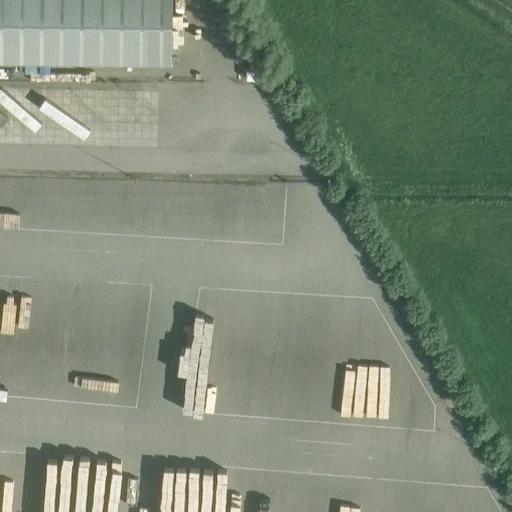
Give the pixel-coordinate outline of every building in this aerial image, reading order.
[(0,0),(0,59),(172,61),(172,0),(0,0)] [(254,76),(253,86),(288,88),(289,77),(254,76)] [(104,109),(105,89),(82,88),(81,108),(104,109)] [(196,108),(196,97),(142,95),(141,106),(196,108)] [(165,121),(132,126),(133,135),(167,131),(165,121)] [(194,159),(194,168),(215,169),(216,160),(194,159)] [(119,219),(121,176),(16,172),(14,221),(33,221),(34,203),(42,203),(41,221),(53,222),(53,220),(65,220),(64,223),(76,224),(77,197),(87,198),(88,188),(93,189),(92,218),(119,219)] [(129,223),(147,224),(150,177),(132,176),(129,223)] [(179,234),(178,178),(157,178),(157,234),(179,234)] [(231,178),(230,207),(244,207),(245,179),(231,178)] [(33,331),(34,269),(24,269),(24,299),(14,299),(14,268),(0,267),(0,322),(10,322),(10,330),(33,331)] [(127,276),(117,335),(140,339),(146,298),(149,298),(151,280),(127,276)] [(72,291),(68,331),(114,335),(117,310),(113,309),(116,281),(93,279),(91,293),(72,291)] [(280,300),(281,287),(254,284),(252,297),(280,300)] [(271,385),(272,369),(275,371),(295,372),(296,348),(298,348),(299,333),(285,324),(278,323),(278,315),(290,315),(290,324),(297,325),(307,309),(308,299),(294,290),(285,289),(284,302),(279,311),(266,302),(261,411),(275,411),(276,388),(271,385)] [(317,290),(311,348),(330,350),(336,292),(317,290)] [(249,295),(214,293),(213,324),(228,325),(227,350),(245,351),(245,343),(261,344),(263,299),(249,299),(249,295)] [(37,331),(51,332),(52,310),(38,310),(37,331)] [(132,393),(135,371),(147,372),(150,346),(127,343),(127,346),(115,345),(114,352),(102,351),(101,364),(124,366),(121,392),(132,393)] [(202,389),(221,393),(230,356),(211,351),(202,389)] [(306,390),(325,392),(329,353),(310,352),(306,390)] [(361,382),(383,385),(387,360),(365,357),(361,382)] [(407,404),(417,361),(407,359),(397,401),(407,404)] [(257,480),(268,482),(270,466),(260,464),(257,480)] [(343,511),(347,483),(336,482),(333,511),(343,511)] [(313,502),(307,511),(324,511),(326,509),(313,502)]
